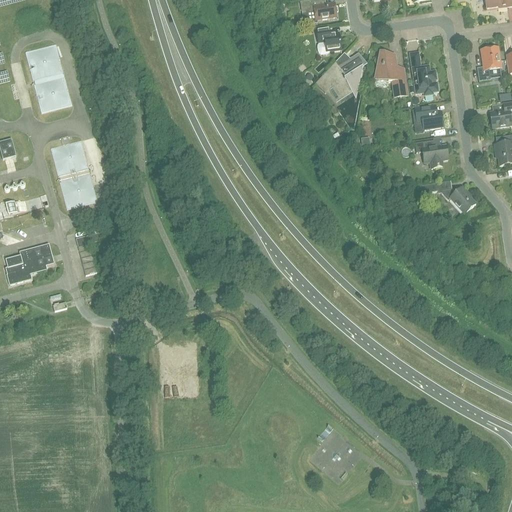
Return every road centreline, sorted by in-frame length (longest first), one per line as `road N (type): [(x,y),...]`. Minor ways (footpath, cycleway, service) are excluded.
road 1 (primary): [(511,399),(449,365),(337,280),(221,132),(161,0)]
road 2 (primary): [(151,0),(218,167),(279,256),(378,355),(475,414)]
road 3 (residential): [(511,260),(506,220),(473,180),(451,38)]
road 4 (unclassified): [(122,511),(115,325)]
road 5 (residential): [(451,38),(439,21),(358,29),(351,0)]
